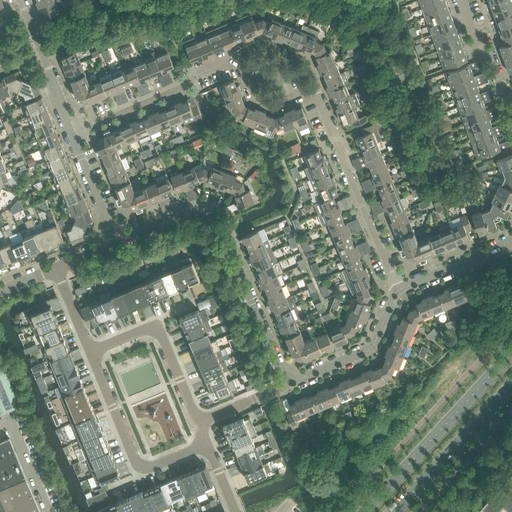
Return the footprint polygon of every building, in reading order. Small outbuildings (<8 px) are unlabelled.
[(59,2),(56,4),(54,0),(38,7),(40,12),(42,11),(45,18),(52,15),(63,10),(59,2)] [(444,0),(418,0),(421,8),(444,0)] [(448,9),(444,0),(421,8),(425,17),(448,9)] [(511,4),(511,0),(497,0),(490,3),(493,11),(511,4)] [(511,13),(511,4),(493,11),(496,20),(511,13)] [(68,15),(65,9),(63,10),(52,15),(54,21),(68,15)] [(451,17),(448,9),(425,17),(428,26),(451,17)] [(499,28),(511,23),(511,13),(496,20),(499,28)] [(262,31),(262,19),(254,23),(252,17),(249,15),(239,19),(248,40),(253,38),(252,36),(262,31)] [(431,34),(454,25),(451,17),(428,26),(431,34)] [(248,40),(239,19),(228,24),(236,42),(242,40),(242,42),(248,40)] [(276,39),(283,23),(271,19),(269,22),(262,19),(262,31),(272,36),(271,37),(276,39)] [(288,42),(294,28),(283,23),(276,39),(282,42),(283,40),(288,42)] [(511,33),(511,23),(499,28),(502,37),(511,33)] [(236,42),(228,24),(217,29),(226,49),(231,47),(230,45),(236,42)] [(299,49),(307,27),(303,25),(301,31),(294,28),(288,42),(294,45),(293,47),(299,49)] [(434,43),(457,34),(454,25),(431,34),(434,43)] [(319,32),(307,27),(299,49),(304,51),(305,49),(315,53),(323,45),(315,42),(317,37),(319,32)] [(226,49),(217,29),(206,33),(208,38),(214,52),(220,49),(220,51),(226,49)] [(511,33),(502,37),(505,45),(511,42),(511,33)] [(461,43),(457,34),(434,43),(437,51),(461,43)] [(203,58),(197,42),(195,38),(183,43),(191,61),(197,59),(198,60),(203,58)] [(214,52),(208,38),(197,42),(203,58),(209,56),(208,54),(214,52)] [(503,55),(511,51),(511,42),(505,45),(499,47),(503,55)] [(80,63),(76,51),(82,48),(79,43),(66,48),(68,54),(61,57),(64,63),(62,64),(64,70),(80,63)] [(441,59),(463,51),(461,43),(437,51),(441,59)] [(335,62),(330,51),(326,52),(323,45),(315,53),(319,63),(317,64),(319,69),(335,62)] [(467,60),(463,51),(441,59),(444,69),(467,60)] [(511,61),(511,51),(503,55),(506,64),(511,61)] [(163,73),(156,57),(154,52),(143,57),(145,62),(151,76),(157,73),(157,75),(163,73)] [(173,66),(167,52),(156,57),(163,73),(168,71),(167,69),(173,66)] [(151,76),(145,62),(134,66),(140,82),(146,80),(145,78),(151,76)] [(340,73),(335,62),(319,69),(321,74),(323,73),(325,79),(340,73)] [(85,73),(80,63),(64,70),(66,75),(68,74),(70,79),(85,73)] [(472,73),(468,64),(445,73),(449,81),(472,73)] [(129,85),(123,71),(121,66),(109,70),(118,92),(124,89),(123,88),(129,85)] [(140,82),(134,66),(123,71),(129,85),(135,83),(135,85),(140,82)] [(118,92),(109,70),(98,75),(100,80),(107,94),(112,92),(113,94),(118,92)] [(158,76),(162,85),(172,81),(168,72),(158,76)] [(19,92),(23,80),(17,78),(15,73),(4,78),(10,92),(13,90),(19,92)] [(107,94),(100,80),(90,85),(85,73),(70,79),(78,97),(81,98),(79,102),(85,104),(87,100),(90,102),(107,94)] [(344,84),(340,73),(325,79),(328,85),(326,86),(328,91),(344,84)] [(452,90),(475,81),(472,73),(449,81),(452,90)] [(10,92),(4,78),(0,79),(0,100),(6,98),(7,96),(7,95),(11,94),(10,92)] [(240,90),(238,85),(236,86),(233,79),(219,85),(224,97),(240,90)] [(40,93),(35,81),(30,83),(23,80),(19,92),(23,94),(26,99),(40,93)] [(136,85),(140,95),(150,90),(146,81),(136,85)] [(478,90),(475,81),(452,90),(455,98),(478,90)] [(349,96),(344,84),(328,91),(330,96),(332,96),(335,101),(349,96)] [(114,94),(118,104),(128,100),(124,90),(114,94)] [(245,106),(240,96),(242,95),(240,90),(224,97),(229,108),(232,107),(236,114),(245,106)] [(458,107),(481,98),(478,90),(455,98),(458,107)] [(354,93),(349,96),(335,101),(337,107),(335,108),(338,113),(354,107),(359,104),(354,93)] [(25,110),(28,116),(46,108),(41,97),(25,103),(27,108),(26,108),(25,110)] [(461,115),(484,106),(481,98),(458,107),(461,115)] [(195,119),(191,108),(188,101),(182,103),(181,101),(175,104),(182,120),(184,124),(195,119)] [(434,107),(432,107),(435,115),(441,113),(440,110),(445,108),(444,103),(443,103),(436,105),(437,106),(434,107)] [(182,120),(175,104),(170,106),(171,108),(165,110),(171,124),(182,120)] [(202,119),(197,105),(191,108),(195,119),(196,121),(202,119)] [(254,126),(260,110),(255,108),(254,110),(245,106),(236,114),(243,117),(242,121),(254,126)] [(464,123),(487,115),(484,106),(461,115),(464,123)] [(309,126),(301,107),(295,110),(294,108),(289,110),(296,126),(298,131),(309,126)] [(358,118),(354,107),(338,113),(340,118),(342,118),(344,124),(351,121),(358,118)] [(51,119),(46,108),(28,116),(30,122),(32,122),(34,126),(51,119)] [(171,124),(165,110),(159,113),(159,111),(153,113),(160,129),(171,124)] [(275,130),(274,118),(265,114),(266,112),(260,110),(254,126),(257,128),(256,131),(257,132),(263,135),(264,134),(267,127),(275,130)] [(296,126),(289,110),(284,112),(285,114),(275,118),(274,118),(275,130),(283,127),(284,131),(296,126)] [(160,129),(153,113),(148,115),(149,117),(143,119),(149,134),(160,129)] [(367,121),(365,115),(358,118),(351,121),(354,127),(367,121)] [(490,123),(487,115),(464,123),(467,132),(490,123)] [(55,130),(51,119),(34,126),(36,130),(35,130),(34,132),(37,138),(55,130)] [(149,134),(143,119),(137,122),(136,120),(131,122),(138,138),(149,134)] [(138,138),(131,122),(126,124),(127,126),(121,129),(127,143),(138,138)] [(378,128),(375,122),(362,128),(364,134),(377,129),(378,128)] [(470,140),(493,132),(490,123),(467,132),(470,140)] [(116,147),(127,143),(121,129),(104,136),(103,139),(99,137),(97,143),(100,145),(99,147),(106,164),(121,158),(116,147)] [(377,129),(364,134),(355,138),(358,143),(359,143),(362,149),(376,143),(382,140),(377,129)] [(60,141),(55,130),(37,138),(39,144),(41,145),(42,145),(43,148),(60,141)] [(497,140),(493,132),(470,140),(474,149),(497,140)] [(501,152),(498,144),(497,140),(474,149),(477,158),(478,157),(479,160),(501,152)] [(65,153),(60,141),(43,148),(45,152),(44,153),(44,155),(46,160),(65,153)] [(217,142),(214,148),(231,156),(233,149),(217,142)] [(381,154),(376,143),(362,149),(364,154),(362,155),(365,160),(381,154)] [(302,150),(299,144),(288,148),(291,155),(302,150)] [(325,159),(324,157),(323,154),(321,155),(319,149),(304,155),(309,166),(325,159)] [(69,164),(65,153),(46,160),(49,166),(50,167),(51,167),(53,171),(69,164)] [(385,165),(381,154),(365,160),(367,166),(369,165),(371,171),(385,165)] [(511,154),(497,160),(500,169),(501,169),(511,165),(511,154)] [(36,164),(34,158),(27,161),(29,167),(36,164)] [(125,169),(121,158),(106,164),(109,170),(107,171),(109,176),(125,169)] [(328,171),(326,166),(327,165),(325,159),(309,166),(314,177),(328,171)] [(463,165),(461,159),(454,162),(456,168),(463,165)] [(234,171),(236,164),(229,161),(226,168),(234,171)] [(203,180),(203,167),(201,163),(182,171),(189,188),(194,185),(193,184),(203,180)] [(74,175),(69,164),(53,171),(54,174),(54,175),(53,177),(56,183),(74,175)] [(390,176),(385,165),(371,171),(374,176),(372,177),(374,183),(390,176)] [(511,165),(501,169),(504,177),(511,177),(511,165)] [(218,188),(224,171),(213,167),(211,171),(203,167),(203,180),(213,184),(212,185),(218,188)] [(9,179),(4,168),(0,170),(0,188),(1,188),(4,182),(9,179)] [(130,181),(125,169),(109,176),(111,182),(113,181),(116,187),(130,181)] [(189,188),(182,171),(171,176),(177,191),(183,188),(184,190),(189,188)] [(234,180),(236,176),(224,171),(218,188),(223,190),(224,188),(233,192),(242,183),(234,180)] [(255,180),(259,175),(254,171),(250,175),(255,180)] [(335,182),(332,176),(331,177),(328,171),(314,177),(318,189),(335,182)] [(79,186),(74,175),(56,183),(58,188),(60,189),(62,193),(79,186)] [(394,187),(390,176),(374,183),(376,188),(378,187),(380,193),(394,187)] [(511,190),(511,177),(504,177),(501,184),(500,185),(511,190)] [(174,192),(168,178),(156,182),(163,198),(168,196),(168,194),(174,192)] [(127,210),(134,191),(130,181),(116,187),(123,204),(125,205),(124,209),(127,210)] [(163,198),(156,182),(145,187),(151,201),(157,199),(158,201),(163,198)] [(337,187),(335,182),(318,189),(323,199),(323,200),(333,196),(338,194),(335,188),(337,187)] [(246,191),(242,183),(233,192),(238,202),(236,203),(238,208),(254,202),(249,190),(246,191)] [(511,190),(500,185),(501,184),(499,183),(495,192),(511,200),(511,190)] [(83,197),(79,186),(62,193),(63,196),(63,197),(62,199),(65,205),(83,197)] [(151,201),(145,187),(134,191),(127,210),(130,211),(131,207),(134,208),(151,201)] [(399,198),(394,187),(380,193),(383,199),(381,200),(383,205),(399,198)] [(511,208),(511,200),(495,192),(491,201),(493,202),(492,202),(510,210),(511,211),(511,208)] [(339,206),(337,201),(335,201),(333,196),(323,200),(323,199),(318,201),(323,213),(339,206)] [(88,209),(83,197),(65,205),(67,211),(69,211),(70,211),(71,216),(74,215),(88,209)] [(403,198),(400,199),(399,198),(383,205),(386,210),(387,209),(390,215),(404,209),(407,207),(408,205),(405,198),(403,198)] [(49,208),(45,200),(36,204),(37,207),(46,209),(49,208)] [(506,218),(510,210),(492,202),(489,209),(499,221),(501,216),(506,218)] [(342,218),(340,212),(342,211),(339,206),(323,213),(328,224),(342,218)] [(93,220),(88,209),(74,215),(75,219),(73,224),(85,228),(88,222),(93,220)] [(408,220),(404,209),(390,215),(392,221),(390,222),(392,227),(408,220)] [(499,221),(489,209),(481,212),(488,230),(496,227),(495,222),(499,221)] [(51,226),(45,229),(53,247),(58,245),(59,243),(63,241),(51,211),(47,212),(49,219),(51,226)] [(488,230),(481,212),(481,211),(471,215),(479,235),(480,235),(488,232),(488,230)] [(471,229),(466,215),(460,217),(462,223),(466,231),(471,229)] [(349,228),(346,223),(345,224),(342,218),(328,224),(332,235),(349,228)] [(413,231),(411,227),(408,220),(392,227),(395,232),(397,232),(399,238),(411,233),(413,231)] [(469,240),(466,231),(462,223),(451,228),(457,243),(463,240),(464,242),(469,240)] [(82,235),(85,228),(73,224),(71,229),(67,230),(73,245),(84,240),(82,235)] [(351,240),(349,234),(351,233),(349,228),(332,235),(337,246),(351,240)] [(457,243),(451,228),(440,233),(447,249),(452,247),(451,245),(457,243)] [(53,247),(45,229),(34,234),(41,250),(45,249),(47,250),(53,247)] [(262,242),(258,230),(242,237),(244,243),(246,242),(248,248),(262,242)] [(410,260),(418,242),(413,231),(411,233),(399,238),(406,254),(409,256),(407,259),(410,260)] [(447,249),(440,233),(429,238),(435,252),(441,250),(441,251),(447,249)] [(41,250),(34,234),(23,238),(31,257),(36,254),(37,253),(37,252),(41,250)] [(31,257),(23,238),(11,243),(18,260),(22,258),(23,259),(24,259),(31,257)] [(435,252),(429,238),(418,242),(410,260),(413,262),(415,258),(418,259),(435,252)] [(358,250),(356,245),(354,246),(351,240),(337,246),(342,257),(358,250)] [(267,253),(262,242),(248,248),(251,254),(249,255),(251,260),(267,253)] [(18,260),(11,243),(0,248),(8,266),(14,264),(15,262),(15,261),(18,260)] [(8,266),(0,248),(0,247),(0,267),(1,268),(2,268),(8,266)] [(361,262),(358,256),(360,256),(358,250),(342,257),(346,268),(361,262)] [(272,264),(267,253),(251,260),(253,265),(255,264),(258,270),(272,264)] [(190,257),(179,262),(189,284),(199,280),(190,257)] [(179,262),(179,261),(169,265),(171,270),(179,289),(189,284),(179,262)] [(367,273),(365,267),(363,268),(361,262),(346,268),(342,270),(346,281),(367,273)] [(276,275),(272,264),(258,270),(260,276),(258,277),(260,282),(276,275)] [(179,289),(171,270),(161,274),(169,293),(179,289)] [(370,285),(368,279),(369,278),(367,273),(346,281),(352,295),(357,295),(370,294),(366,287),(370,285)] [(159,297),(151,279),(149,274),(139,278),(149,301),(159,297)] [(169,293),(161,274),(151,279),(159,297),(169,293)] [(281,286),(276,275),(260,282),(262,287),(264,286),(267,292),(281,286)] [(149,301),(139,278),(129,282),(131,287),(139,305),(149,301)] [(466,299),(464,292),(461,285),(455,287),(454,285),(449,288),(455,304),(466,299)] [(286,298),(281,286),(267,292),(269,298),(267,299),(270,304),(286,298)] [(121,291),(120,287),(109,291),(112,295),(119,314),(129,310),(121,291)] [(139,305),(131,287),(121,291),(129,310),(139,305)] [(455,304),(449,288),(443,290),(444,292),(438,294),(444,309),(455,304)] [(475,303),(470,289),(464,292),(466,299),(469,306),(475,303)] [(368,310),(370,304),(366,302),(370,294),(357,295),(351,310),(367,316),(369,311),(368,310)] [(444,309),(438,294),(432,297),(432,295),(426,297),(433,313),(444,309)] [(119,314),(112,295),(102,299),(109,318),(119,314)] [(217,306),(213,296),(208,299),(212,308),(217,306)] [(433,313),(426,297),(421,299),(422,301),(416,304),(417,307),(409,311),(419,320),(433,313)] [(290,309),(286,298),(270,304),(272,310),(274,309),(276,314),(290,309)] [(102,299),(92,304),(99,322),(101,321),(102,323),(108,321),(107,319),(109,318),(102,299)] [(45,305),(44,302),(33,307),(34,309),(35,312),(46,308),(45,305)] [(99,322),(91,304),(81,308),(89,327),(99,322)] [(31,325),(54,316),(50,306),(46,308),(35,312),(27,316),(31,325)] [(296,307),(290,309),(276,314),(279,320),(277,321),(279,326),(295,320),(301,317),(296,307)] [(207,320),(209,319),(205,308),(198,311),(180,319),(184,329),(207,320)] [(361,327),(363,321),(365,322),(367,316),(351,310),(345,325),(354,333),(357,326),(361,327)] [(412,335),(419,320),(409,311),(406,318),(402,317),(400,323),(398,323),(396,328),(412,335)] [(37,333),(58,324),(54,316),(31,325),(34,334),(37,333)] [(207,320),(184,329),(189,339),(207,332),(212,330),(207,320)] [(300,331),(295,320),(279,326),(281,332),(283,331),(285,337),(300,331)] [(63,338),(58,324),(37,333),(43,346),(63,338)] [(346,337),(354,333),(345,325),(329,331),(336,347),(342,345),(341,343),(347,340),(346,337)] [(408,345),(412,335),(396,328),(394,333),(395,334),(393,340),(408,345)] [(438,332),(434,328),(430,331),(435,336),(438,332)] [(321,352),(315,337),(304,342),(300,331),(285,337),(292,354),(295,355),(294,359),(300,361),(301,357),(304,359),(321,352)] [(435,336),(430,331),(427,335),(431,340),(435,336)] [(207,332),(189,339),(193,349),(211,341),(207,332)] [(333,349),(327,332),(315,337),(321,352),(327,349),(328,351),(333,349)] [(69,351),(63,338),(43,346),(45,352),(44,352),(47,360),(47,361),(51,359),(69,351)] [(197,359),(220,350),(216,340),(193,349),(197,359)] [(403,357),(408,345),(393,340),(391,346),(389,345),(387,350),(403,357)] [(201,369),(224,360),(220,350),(197,359),(201,369)] [(398,368),(403,357),(387,350),(384,355),(386,356),(382,366),(391,375),(394,367),(398,368)] [(74,365),(69,351),(51,359),(56,372),(74,365)] [(224,372),(228,370),(224,360),(201,369),(205,379),(224,372)] [(74,365),(56,372),(54,373),(59,386),(61,386),(80,378),(74,365)] [(16,397),(2,366),(0,366),(0,413),(19,406),(19,404),(22,403),(19,396),(16,397)] [(383,378),(391,375),(382,366),(372,370),(372,368),(366,370),(373,387),(385,382),(383,378)] [(373,387),(366,370),(361,373),(362,374),(356,377),(362,391),(373,387)] [(228,381),(224,372),(205,379),(209,389),(228,381)] [(362,391),(356,377),(350,379),(349,377),(344,380),(351,396),(362,391)] [(83,387),(80,378),(61,386),(65,394),(83,387)] [(214,400),(237,390),(232,379),(228,381),(209,389),(214,400)] [(351,396),(344,380),(339,382),(340,384),(334,386),(340,401),(351,396)] [(412,388),(407,383),(404,387),(408,392),(412,388)] [(340,401),(334,386),(328,389),(327,387),(322,389),(329,405),(340,401)] [(87,396),(83,387),(65,394),(60,396),(64,405),(87,396)] [(408,392),(404,387),(400,391),(404,395),(408,392)] [(329,405),(322,389),(317,391),(317,393),(312,395),(318,410),(329,405)] [(318,410),(312,395),(306,398),(305,396),(299,398),(307,418),(308,417),(307,415),(318,410)] [(68,414),(91,405),(87,396),(64,405),(68,414)] [(307,418),(299,398),(295,400),(295,402),(289,405),(292,412),(296,422),(307,418)] [(94,413),(91,405),(68,414),(71,423),(94,413)] [(257,409),(254,410),(256,415),(263,412),(260,407),(257,409)] [(298,426),(296,422),(292,412),(286,414),(292,428),(298,426)] [(102,431),(94,413),(71,423),(79,441),(102,431)] [(243,418),(223,426),(227,437),(253,426),(249,417),(244,419),(243,418)] [(253,426),(227,437),(230,444),(232,444),(233,445),(251,438),(257,435),(253,426)] [(109,449),(102,431),(79,441),(86,458),(109,449)] [(27,480),(9,438),(0,441),(0,458),(12,486),(27,480)] [(237,454),(255,447),(251,438),(233,445),(237,454)] [(259,455),(255,447),(237,454),(241,463),(259,455)] [(116,467),(109,449),(86,458),(93,476),(116,467)] [(244,472),(263,464),(259,455),(241,463),(244,472)] [(377,461),(373,457),(366,464),(370,468),(377,461)] [(0,490),(12,486),(0,458),(0,490)] [(267,474),(263,464),(244,472),(248,481),(267,474)] [(206,465),(196,469),(203,488),(213,484),(206,465)] [(120,476),(116,467),(93,476),(97,485),(120,476)] [(203,488),(196,469),(187,473),(196,496),(205,492),(203,488)] [(511,511),(511,472),(474,511),(511,511)] [(196,496),(187,473),(178,477),(186,495),(188,500),(196,496)] [(186,495),(178,477),(160,484),(168,503),(186,495)] [(0,511),(40,511),(27,480),(12,486),(0,490),(0,511)] [(168,503),(160,484),(143,492),(151,511),(158,511),(170,507),(168,503)] [(151,511),(143,492),(129,497),(135,511),(151,511)] [(89,504),(90,504),(96,501),(94,496),(88,498),(87,499),(89,504)] [(135,511),(129,497),(117,502),(120,511),(135,511)] [(120,511),(117,502),(98,510),(98,511),(120,511)]
